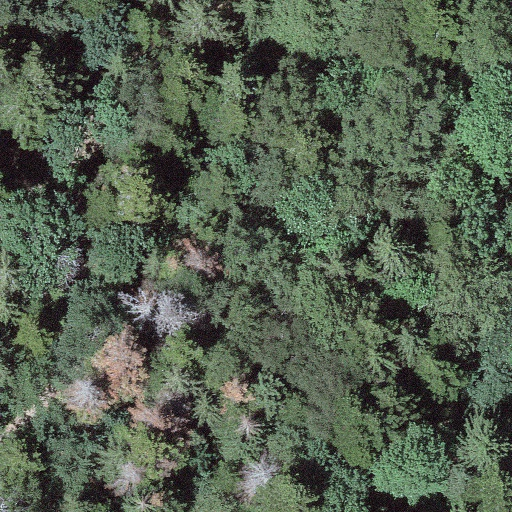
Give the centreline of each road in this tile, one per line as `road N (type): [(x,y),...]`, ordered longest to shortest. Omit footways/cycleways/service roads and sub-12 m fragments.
road 1 (track): [(0,446),(73,373),(89,336),(80,258),(50,202),(0,152)]
road 2 (track): [(511,290),(357,511)]
